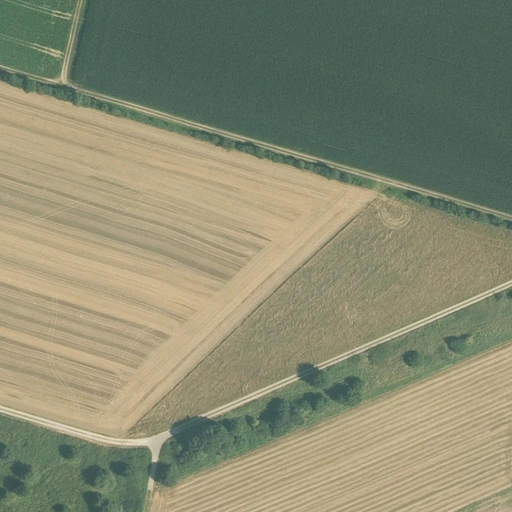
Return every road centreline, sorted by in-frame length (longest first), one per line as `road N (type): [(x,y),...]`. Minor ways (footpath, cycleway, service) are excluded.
road 1 (track): [(0,68),(511,218)]
road 2 (track): [(511,285),(153,439)]
road 3 (track): [(0,409),(110,441),(153,439)]
